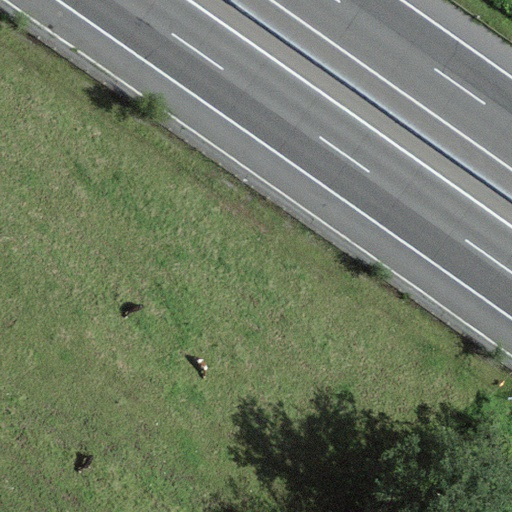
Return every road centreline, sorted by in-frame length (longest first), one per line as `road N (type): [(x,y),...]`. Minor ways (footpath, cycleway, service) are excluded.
road 1 (motorway): [(125,0),(511,271)]
road 2 (motorway): [(511,121),(338,0)]
